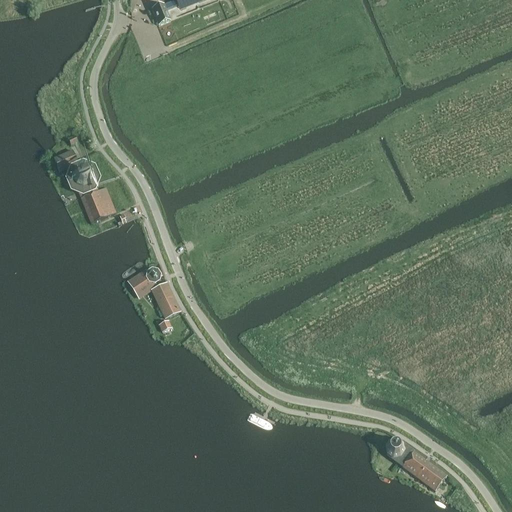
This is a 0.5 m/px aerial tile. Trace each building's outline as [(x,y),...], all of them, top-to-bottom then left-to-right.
[(174,0),(175,2),(164,6),(164,5),(152,10),(158,27),(170,22),(166,11),(177,7),(195,0),(174,0)] [(68,141),(70,147),(78,144),(75,138),(68,141)] [(64,156),(54,160),(59,174),(64,172),(78,166),(72,152),(64,156)] [(77,163),(70,166),(64,178),(70,193),(83,197),(96,191),(101,179),(95,166),(82,161),(77,163)] [(73,180),(70,181),(74,190),(76,189),(91,225),(102,221),(117,214),(106,189),(98,193),(90,173),(82,170),(75,173),(73,180)] [(122,216),(115,218),(117,224),(124,222),(122,216)] [(144,278),(130,288),(136,297),(150,287),(161,280),(155,271),(144,278)] [(172,299),(159,305),(166,320),(179,314),(172,299)] [(164,320),(157,323),(158,327),(159,327),(162,334),(172,331),(168,323),(168,321),(164,322),(164,320)] [(447,478),(402,444),(397,440),(397,441),(389,442),(385,449),(387,457),(403,469),(435,494),(447,478)]
